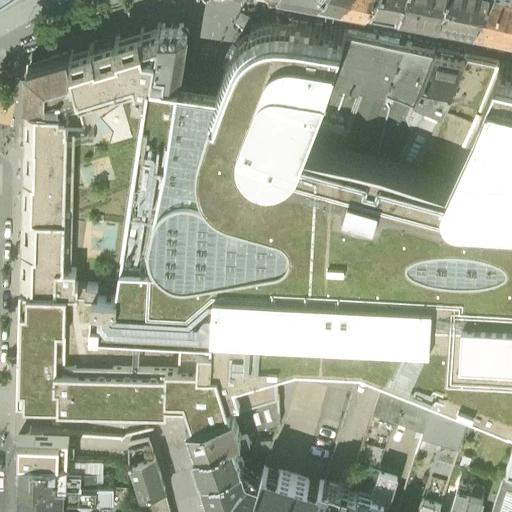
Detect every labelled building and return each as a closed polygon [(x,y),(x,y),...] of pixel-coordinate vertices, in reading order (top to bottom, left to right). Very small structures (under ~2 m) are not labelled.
[(403,0),(369,0),(366,5),(384,9),(400,12),(403,0)] [(403,0),(400,12),(442,21),(447,0),(403,0)] [(447,0),(442,21),(475,28),(489,0),(447,0)] [(511,0),(489,0),(475,28),(511,35),(511,0)] [(511,69),(497,66),(475,120),(447,182),(417,171),(397,164),(377,158),(305,142),(330,82),(339,53),(346,33),(300,25),(286,24),(271,24),(262,26),(250,32),(239,42),(232,53),(218,87),(198,85),(179,82),(152,78),(149,78),(123,257),(118,284),(22,280),(20,355),(19,394),(155,398),(184,398),(190,416),(236,402),(279,389),(277,362),(297,358),(362,360),(385,369),(434,391),(469,406),(511,423),(511,422),(511,421),(511,69)] [(23,253),(22,280),(118,284),(123,257),(149,78),(152,78),(161,25),(149,29),(104,43),(69,54),(78,92),(82,107),(69,107),(62,107),(62,102),(27,101),(27,109),(23,253)] [(182,25),(161,25),(152,78),(179,82),(188,31),(182,25)] [(330,82),(305,142),(377,158),(397,164),(412,130),(407,117),(414,98),(434,52),(378,41),(346,33),(339,53),(330,82)] [(434,52),(414,98),(442,110),(465,59),(434,52)] [(69,54),(28,66),(27,101),(62,102),(62,107),(69,107),(66,96),(78,92),(69,54)] [(417,171),(447,182),(475,120),(497,66),(465,59),(442,110),(427,145),(417,171)] [(442,110),(414,98),(407,117),(412,130),(397,164),(417,171),(427,145),(442,110)] [(385,369),(375,400),(426,419),(434,391),(385,369)] [(279,389),(236,402),(243,425),(248,423),(280,413),(279,389)] [(430,425),(448,430),(460,434),(469,406),(434,391),(426,419),(417,446),(422,448),(430,425)] [(76,449),(131,448),(153,442),(176,428),(186,423),(190,416),(184,398),(155,398),(19,394),(18,423),(77,424),(76,449)] [(197,439),(243,425),(236,402),(190,416),(197,439)] [(372,407),(358,454),(378,461),(378,460),(392,414),(372,407)] [(77,424),(18,423),(17,448),(71,448),(76,449),(77,424)] [(205,465),(243,452),(239,437),(250,433),(248,423),(243,425),(197,439),(205,465)] [(395,511),(435,511),(460,434),(448,430),(445,440),(439,442),(418,507),(423,508),(421,511),(403,511),(397,510),(395,511)] [(131,448),(141,482),(163,476),(153,442),(131,448)] [(16,477),(96,479),(96,463),(71,462),(71,448),(17,448),(16,477)] [(511,511),(511,451),(491,511),(511,511)] [(243,452),(205,465),(214,493),(221,500),(248,508),(261,470),(250,467),(247,464),(243,452)] [(261,470),(248,508),(260,511),(313,511),(323,479),(311,475),(311,473),(279,463),(278,465),(265,460),(261,470)] [(393,511),(386,509),(379,507),(382,505),(386,494),(390,496),(399,467),(378,460),(378,461),(382,462),(373,491),(365,511),(393,511)] [(325,475),(323,479),(313,511),(339,511),(348,483),(349,482),(325,475)] [(133,508),(133,511),(174,511),(163,476),(141,482),(152,507),(133,508)] [(14,511),(61,511),(63,494),(113,496),(112,479),(96,479),(16,477),(14,511)] [(463,511),(473,481),(459,477),(447,511),(463,511)] [(473,481),(463,511),(478,511),(484,492),(482,491),(485,482),(474,479),(473,481)] [(365,511),(373,491),(348,483),(339,511),(365,511)]
